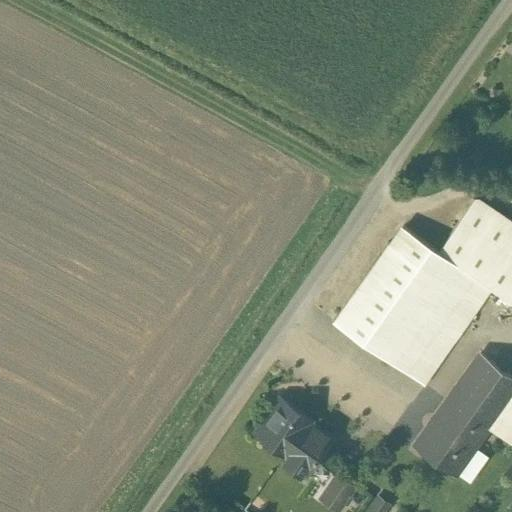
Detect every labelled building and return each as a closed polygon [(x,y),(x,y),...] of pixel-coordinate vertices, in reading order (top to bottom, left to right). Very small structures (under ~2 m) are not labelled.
[(511,225),(473,199),(438,250),(477,278),(511,302),(511,225)] [(401,224),(333,320),(423,383),(442,357),(428,347),(477,278),(438,250),(401,224)] [(511,428),(511,373),(481,351),(450,394),(448,397),(488,426),(505,438),(511,428)] [(488,426),(448,397),(450,394),(450,393),(415,442),(430,453),(431,458),(435,461),(441,460),(456,471),(488,426)] [(310,418),(279,396),(255,431),(285,452),(283,454),(287,457),(288,463),(296,469),(302,468),(306,471),(331,436),(309,420),(310,418)] [(344,511),(360,483),(337,469),(320,498),(344,511)] [(377,495),(369,506),(377,511),(381,511),(388,503),(377,495)]
